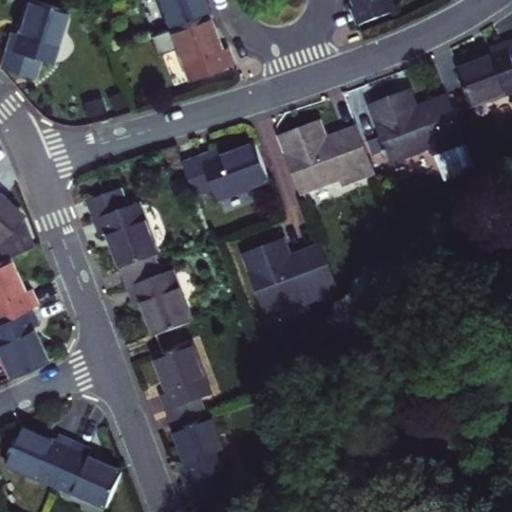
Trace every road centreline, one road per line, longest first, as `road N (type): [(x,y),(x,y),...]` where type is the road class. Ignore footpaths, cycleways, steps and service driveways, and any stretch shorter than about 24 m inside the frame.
road 1 (residential): [(34,163),(304,84)]
road 2 (residential): [(108,359),(34,163)]
road 3 (residential): [(304,84),(431,35),(490,0)]
road 4 (residential): [(169,511),(108,359)]
